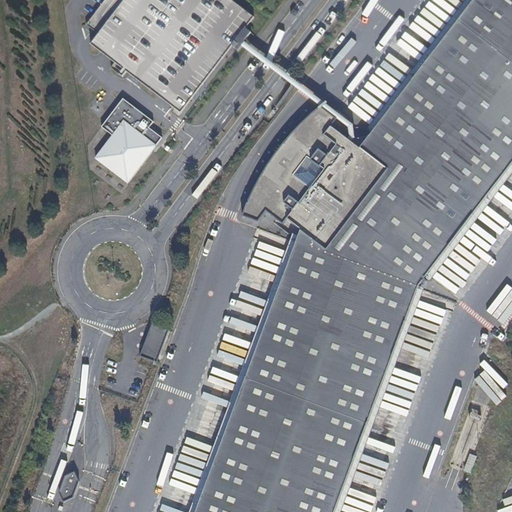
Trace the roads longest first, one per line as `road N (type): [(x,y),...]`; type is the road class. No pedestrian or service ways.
road 1 (unclassified): [(149,250),(340,0)]
road 2 (unclassified): [(310,0),(130,232)]
road 3 (unclassified): [(130,232),(94,232),(70,257),(73,292),(85,306),(111,315),(134,309),(152,289),(149,250)]
